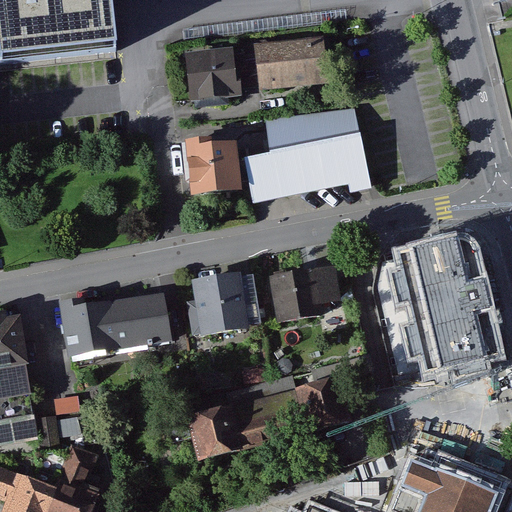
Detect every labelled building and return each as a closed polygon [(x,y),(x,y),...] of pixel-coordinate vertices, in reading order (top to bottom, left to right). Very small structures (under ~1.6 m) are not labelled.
[(3,0),(9,59),(134,47),(129,0),(3,0)] [(266,52),(268,97),(335,93),(333,48),(266,52)] [(193,60),(196,107),(248,103),(244,56),(193,60)] [(271,160),(282,220),(379,202),(367,141),(271,160)] [(244,151),(196,153),(198,208),(246,205),(244,151)] [(457,233),(391,247),(395,267),(386,269),(395,310),(405,308),(408,319),(398,321),(408,363),(417,361),(421,382),(449,376),(451,385),(490,376),(487,364),(504,360),(489,292),(480,247),(475,240),(466,235),(457,233)] [(338,277),(277,283),(281,331),(343,324),(338,277)] [(243,281),(199,285),(204,337),(248,333),(243,281)] [(170,298),(71,311),(77,355),(176,343),(170,298)] [(24,324),(0,326),(0,443),(34,440),(24,324)] [(331,379),(252,404),(267,452),(346,428),(331,379)] [(237,454),(225,417),(195,426),(206,463),(237,454)] [(508,511),(511,503),(511,490),(440,462),(436,472),(412,463),(392,511),(321,511),(308,507),(305,511),(508,511)] [(0,463),(0,510),(4,511),(98,511),(102,503),(0,463)]
